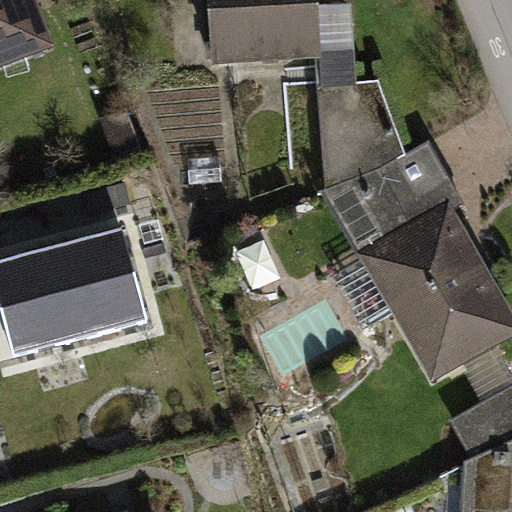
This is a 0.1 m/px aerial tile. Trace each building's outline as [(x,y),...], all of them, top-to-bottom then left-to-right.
[(28,0),(0,0),(0,64),(46,46),(28,0)] [(209,0),(213,62),(319,55),(315,0),(209,0)] [(321,87),(328,191),(379,171),(405,156),(378,83),(321,87)] [(138,145),(125,112),(102,120),(115,154),(138,145)] [(328,191),(434,376),(461,361),(488,345),(511,331),(511,325),(448,213),(462,205),(427,143),(405,156),(379,171),(328,191)] [(188,159),(190,184),(221,182),(220,158),(188,159)] [(0,362),(147,323),(122,232),(0,264),(0,362)] [(488,405),(511,391),(511,386),(488,345),(461,361),(488,405)] [(511,391),(488,405),(453,425),(473,460),(511,441),(511,391)] [(496,452),(464,468),(461,511),(508,511),(511,454),(497,454),(496,452)]
